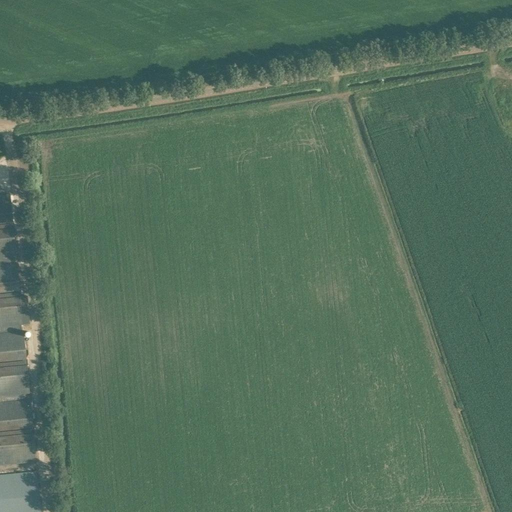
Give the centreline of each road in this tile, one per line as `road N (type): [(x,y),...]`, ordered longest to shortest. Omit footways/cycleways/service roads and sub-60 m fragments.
road 1 (tertiary): [(0,119),(143,104),(511,40)]
road 2 (unknown): [(39,511),(0,134)]
